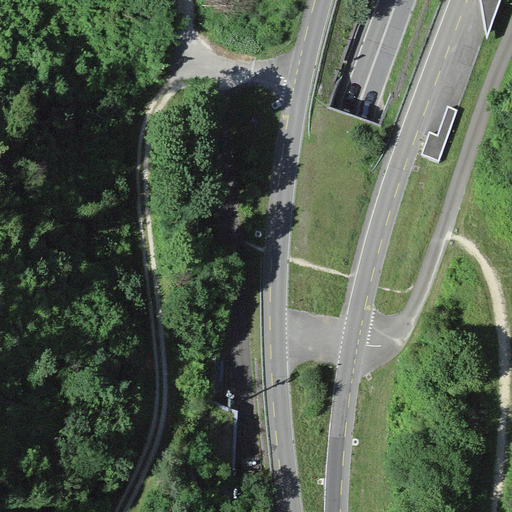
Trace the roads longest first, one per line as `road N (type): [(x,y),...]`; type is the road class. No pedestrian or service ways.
road 1 (track): [(189,0),(203,63),(157,100),(141,139),(140,221),(162,397),(152,445),(119,511)]
road 2 (trunk): [(355,113),(277,338),(195,511)]
road 3 (unclassified): [(232,66),(220,112),(248,454)]
road 4 (primary): [(352,341),(399,162),(460,0)]
road 5 (primary): [(303,73),(275,335)]
road 6 (primary): [(275,335),(291,511)]
road 7 (primary): [(335,511),(352,341)]
road 8 (trunk): [(355,113),(397,0)]
